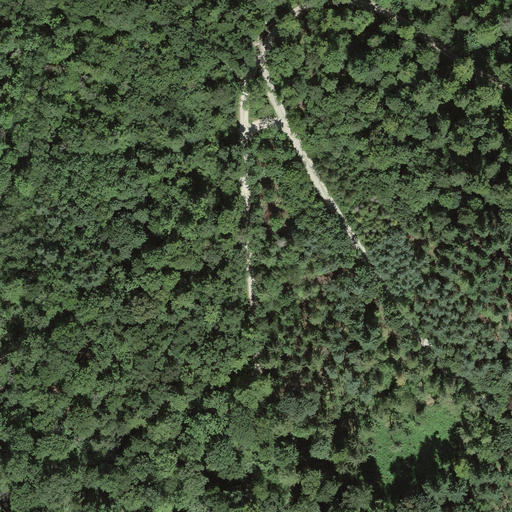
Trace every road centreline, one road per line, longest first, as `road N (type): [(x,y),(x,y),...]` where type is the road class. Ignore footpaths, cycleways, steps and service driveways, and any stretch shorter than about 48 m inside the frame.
road 1 (track): [(511,433),(401,310),(322,194),(256,54)]
road 2 (track): [(236,87),(258,429),(243,511)]
road 3 (track): [(511,86),(347,0),(298,9),(236,87)]
